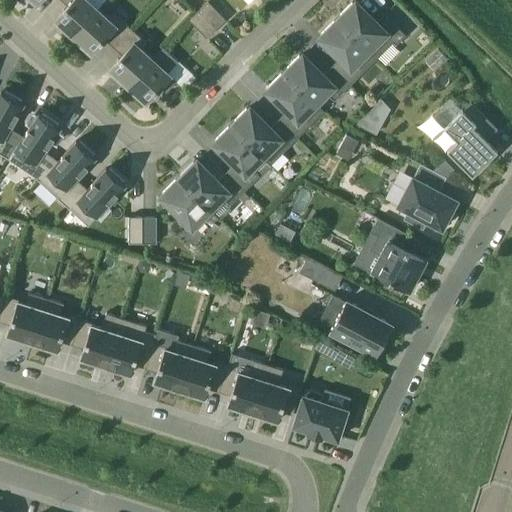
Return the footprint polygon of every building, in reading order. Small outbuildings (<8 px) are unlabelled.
[(61,0),(68,5),(55,19),(73,36),(97,9),(87,0),(61,0)] [(198,10),(216,29),(226,19),(208,1),(198,10)] [(336,18),(376,58),(393,42),(395,45),(406,35),(384,13),(375,22),(355,3),(354,4),(352,2),(336,18)] [(108,19),(97,9),(73,36),(92,52),(104,38),(113,46),(130,28),(114,13),(108,19)] [(207,38),(216,29),(198,10),(189,19),(207,38)] [(331,66),(350,85),(376,58),(336,18),(320,34),(322,36),(321,37),(340,57),(331,66)] [(147,42),(130,28),(113,46),(122,55),(110,68),(128,85),(152,59),(141,49),(147,42)] [(283,71),(323,111),(324,111),(316,102),(325,93),(335,100),(350,85),(331,66),(322,75),(303,55),(301,57),(299,55),(283,71)] [(152,59),(128,85),(146,101),(160,86),(166,92),(177,81),(152,59)] [(279,119),(297,138),(323,111),(283,71),(267,87),(269,89),(268,90),(288,110),(279,119)] [(1,91),(0,92),(0,152),(9,157),(23,136),(10,128),(24,104),(21,102),(22,100),(5,90),(4,92),(1,91)] [(498,128),(470,101),(462,110),(462,109),(444,127),(457,140),(447,150),(473,175),(497,150),(487,139),(498,128)] [(231,124),(271,164),(297,138),(279,119),(270,128),(250,108),(248,110),(246,108),(231,124)] [(8,158),(40,179),(58,160),(45,151),(60,128),(58,126),(59,124),(43,113),(41,115),(39,113),(23,136),(9,157),(8,158)] [(365,115),(356,124),(360,125),(373,132),(379,122),(365,115)] [(226,172),(244,191),(260,175),(253,166),(262,157),(270,165),(271,164),(231,124),(215,140),(216,142),(215,143),(235,163),(226,172)] [(343,139),(355,146),(358,141),(346,134),(343,139)] [(40,180),(69,208),(87,188),(76,179),(95,158),(93,156),(95,154),(80,141),(78,143),(76,140),(58,160),(40,179),(40,180)] [(444,158),(432,169),(446,177),(455,168),(444,158)] [(197,161),(195,163),(193,161),(178,177),(210,209),(219,199),(229,206),(238,197),(244,202),(249,196),(244,191),(226,172),(217,181),(197,161)] [(444,225),(450,221),(450,214),(457,199),(456,199),(439,190),(446,177),(432,169),(420,163),(413,177),(413,176),(398,205),(409,211),(405,218),(423,228),(427,220),(441,228),(442,228),(444,225)] [(106,168),(87,188),(69,208),(88,225),(96,216),(101,221),(111,209),(107,205),(125,185),(123,183),(124,181),(110,168),(108,170),(106,168)] [(210,209),(178,177),(162,193),(164,195),(162,196),(182,215),(177,219),(189,230),(202,217),(212,223),(218,217),(210,209)] [(143,242),(143,216),(129,216),(129,242),(143,242)] [(156,216),(143,216),(143,242),(156,242),(156,216)] [(418,239),(378,218),(371,232),(378,235),(370,249),(381,255),(372,271),(388,279),(387,282),(405,291),(406,289),(409,290),(416,276),(418,276),(425,263),(423,262),(425,259),(411,251),(418,239)] [(289,242),(295,231),(280,224),(275,234),(289,242)] [(313,279),(321,265),(307,258),(299,272),(313,279)] [(147,273),(150,263),(140,260),(137,270),(147,273)] [(185,288),(189,275),(177,271),(172,284),(185,288)] [(0,318),(11,322),(8,330),(7,333),(33,341),(46,298),(29,292),(25,303),(18,301),(19,299),(6,295),(0,315),(0,318)] [(392,324),(363,309),(347,300),(346,302),(333,294),(327,305),(341,312),(331,331),(376,354),(379,348),(383,350),(392,332),(388,330),(392,324)] [(64,303),(46,298),(33,341),(58,349),(61,338),(73,342),(80,319),(68,315),(67,317),(60,315),(64,303)] [(330,328),(338,313),(327,307),(319,322),(330,328)] [(80,319),(73,342),(84,346),(81,357),(106,365),(121,317),(106,313),(101,328),(92,325),(93,323),(80,319)] [(147,325),(121,317),(106,365),(131,373),(135,362),(146,366),(154,342),(156,334),(145,330),(147,325)] [(335,360),(341,350),(320,338),(314,349),(335,360)] [(154,380),(162,383),(179,389),(194,345),(176,339),(173,350),(166,348),(166,346),(154,342),(146,366),(158,369),(154,380)] [(205,397),(206,394),(208,385),(220,389),(227,366),(215,362),(214,364),(207,362),(211,350),(194,345),(179,389),(205,397)] [(228,404),(253,412),(268,364),(253,360),(249,375),(239,372),(240,370),(227,366),(220,389),(231,393),(228,404)] [(283,369),(268,364),(253,412),(278,420),(282,409),(293,412),(301,389),(288,385),(288,387),(278,384),(283,369)] [(308,430),(308,432),(321,436),(322,434),(337,439),(346,409),(320,401),(323,393),(305,388),(293,425),(308,430)]
